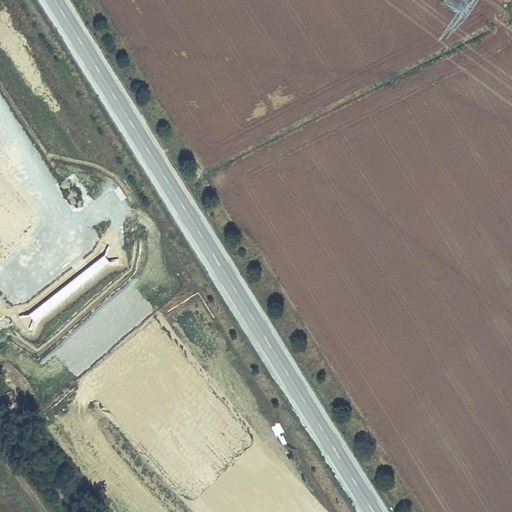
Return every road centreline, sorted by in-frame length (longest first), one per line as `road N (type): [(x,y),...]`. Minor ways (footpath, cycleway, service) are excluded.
road 1 (motorway): [(292,511),(21,197)]
road 2 (motorway): [(0,235),(240,511)]
